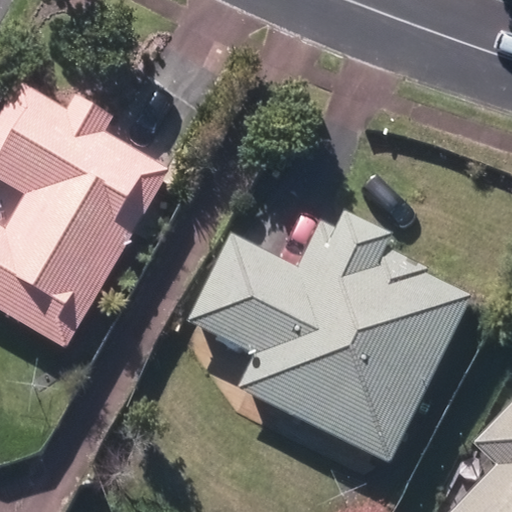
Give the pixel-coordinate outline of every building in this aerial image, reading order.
[(0,318),(66,357),(169,180),(104,142),(113,127),(75,106),(66,119),(19,92),(0,124),(0,186),(28,203),(6,239),(0,235),(0,318)] [(239,400),(387,474),(471,306),(425,283),(426,279),(391,262),(383,275),(378,272),(391,246),(343,221),(334,239),(321,233),(299,277),(233,245),(189,331),(257,365),(239,400)] [(482,308),(495,316),(502,303),(489,295),(482,308)] [(146,399),(170,411),(184,387),(160,374),(146,399)] [(406,499),(418,511),(511,511),(511,414),(474,453),(463,442),(406,499)]
